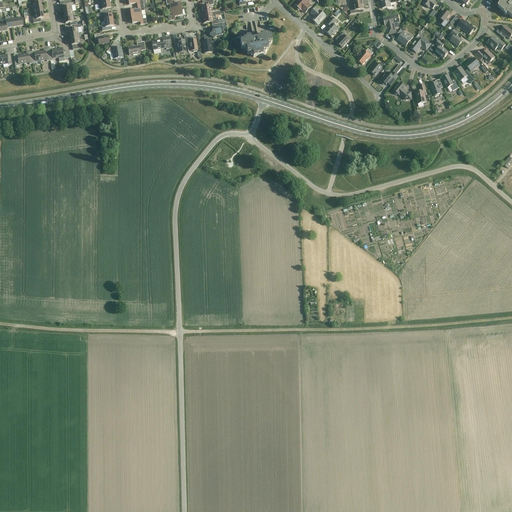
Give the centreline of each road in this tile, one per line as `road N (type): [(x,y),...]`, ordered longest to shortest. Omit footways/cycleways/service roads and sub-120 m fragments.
road 1 (track): [(511,318),(173,332),(0,323)]
road 2 (unclassified): [(184,511),(175,205),(216,139),(249,136)]
road 3 (unclassified): [(511,202),(462,166),(334,195),(249,136)]
road 4 (secondary): [(263,99),(348,128),(411,135),(464,120),(511,84)]
road 5 (secondary): [(0,107),(148,84),(263,99)]
road 6 (residential): [(484,27),(470,48),(429,72),(379,36),(372,0)]
road 7 (residential): [(383,99),(275,2)]
road 8 (residential): [(119,0),(129,33),(188,27),(187,0)]
